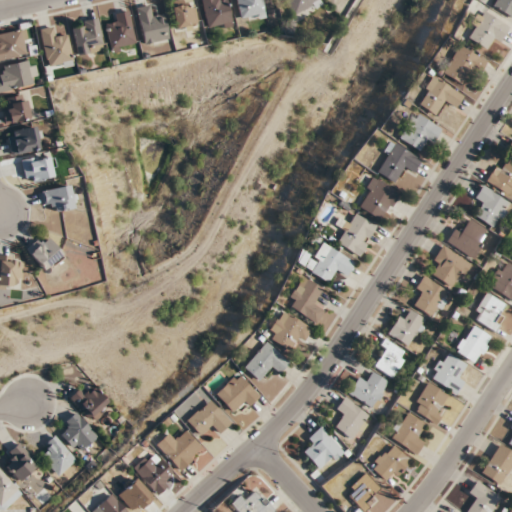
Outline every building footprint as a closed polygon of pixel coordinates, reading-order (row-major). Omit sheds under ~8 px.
[(232,25),(226,0),(221,0),(216,1),(216,0),(201,0),(207,31),(232,25)] [(235,0),(240,22),(266,16),(262,0),(235,0)] [(321,1),(320,0),(284,0),(295,17),(321,1)] [(511,0),(492,0),(490,4),(511,18),(511,0)] [(174,29),(196,28),(194,2),(172,3),(174,29)] [(163,12),(153,14),(151,5),(136,8),(144,44),(169,39),(163,12)] [(113,14),(115,23),(105,25),(111,49),(136,44),(128,10),(113,14)] [(465,38),(486,48),(490,39),(500,43),(509,24),(478,10),(465,38)] [(78,55),(106,48),(98,17),(70,24),(78,55)] [(40,29),(48,69),(74,63),(68,34),(56,36),(54,27),(40,29)] [(0,60),(29,55),(25,29),(0,33),(0,60)] [(487,58),(457,44),(443,74),(462,83),(470,67),(481,71),(487,58)] [(1,65),(3,77),(0,77),(0,90),(38,84),(33,59),(1,65)] [(463,94),(433,75),(416,103),(436,116),(445,103),(454,109),(463,94)] [(3,96),(6,122),(33,119),(30,93),(3,96)] [(400,140),(418,149),(422,141),(431,146),(441,126),(414,113),(400,140)] [(10,131),(15,154),(39,149),(34,126),(10,131)] [(394,183),(404,165),(414,171),(421,159),(392,141),(374,171),(394,183)] [(26,182),(54,177),(49,155),(21,161),(26,182)] [(503,168),(499,164),(486,178),(507,197),(511,191),(511,158),(503,168)] [(356,205),(381,220),(398,192),(373,176),(356,205)] [(41,192),(47,214),(75,206),(69,184),(41,192)] [(510,202),(482,185),(472,201),(481,207),(475,216),(495,228),(510,202)] [(337,242),(358,256),(378,226),(356,212),(348,223),(341,219),(336,227),(344,232),(337,242)] [(446,242),(471,259),(489,232),(464,216),(446,242)] [(62,253),(42,234),(25,252),(45,270),(62,253)] [(328,283),(334,274),(343,280),(354,263),(323,242),(306,269),(328,283)] [(470,264),(442,245),(431,263),(438,267),(432,275),(454,289),(470,264)] [(0,288),(20,289),(21,257),(0,256),(0,288)] [(511,300),(511,265),(503,260),(488,286),(511,300)] [(451,306),(443,301),(449,290),(423,275),(413,292),(421,296),(415,307),(435,318),(438,312),(445,317),(451,306)] [(313,324),(327,306),(317,298),(322,291),(306,277),(286,302),(313,324)] [(503,303),(487,292),(471,316),(494,333),(506,316),(498,310),(503,303)] [(426,322),(406,307),(387,332),(408,347),(426,322)] [(286,348),(290,341),(299,346),(310,327),(281,310),(265,337),(286,348)] [(455,352),(476,363),(491,336),(470,324),(455,352)] [(243,368),(258,381),(272,365),(279,372),(288,362),(266,342),(243,368)] [(429,377),(455,394),(465,377),(459,373),(464,364),(445,352),(429,377)] [(238,403),(244,410),(260,396),(238,372),(215,394),(231,410),(238,403)] [(391,385),(373,372),(366,381),(359,376),(348,392),(372,410),(391,385)] [(411,408),(433,423),(450,397),(428,382),(411,408)] [(86,395),(77,388),(69,399),(94,419),(109,401),(92,388),(86,395)] [(335,426),(351,439),(369,415),(345,396),(333,412),(341,418),(335,426)] [(216,435),(230,421),(208,399),(185,423),(200,437),(209,428),(216,435)] [(418,433),(424,423),(404,411),(388,437),(416,454),(426,437),(418,433)] [(77,444),(82,449),(97,436),(76,413),(56,430),(72,448),(77,444)] [(324,470),(343,451),(320,427),(300,446),(324,470)] [(185,432),(177,439),(169,431),(155,446),(180,471),(202,449),(185,432)] [(43,446),(50,453),(42,460),(59,476),(76,459),(53,436),(43,446)] [(369,467),(384,481),(392,472),(403,482),(411,473),(404,467),(410,461),(391,443),(369,467)] [(35,464),(16,445),(7,454),(12,460),(4,468),(18,482),(35,464)] [(175,476),(150,451),(132,469),(156,494),(175,476)] [(0,505),(18,488),(0,470),(0,505)] [(369,505),(365,502),(379,487),(364,472),(343,493),(362,511),(369,505)] [(132,511),(136,511),(152,498),(134,479),(117,495),(132,511)] [(466,497),(473,501),(466,511),(490,511),(500,496),(474,482),(466,497)] [(235,511),(273,511),(275,511),(252,487),(230,507),(235,511)] [(91,511),(126,511),(110,494),(91,511)]
